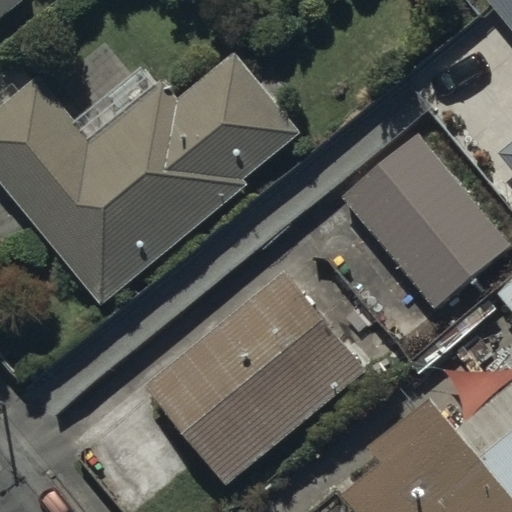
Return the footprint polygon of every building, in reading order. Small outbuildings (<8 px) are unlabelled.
[(0,0),(0,39),(40,7),(33,0),(0,0)] [(511,0),(481,0),(511,38),(511,160),(503,168),(511,180),(511,0)] [(43,94),(0,129),(0,190),(107,319),(310,149),(241,67),(184,114),(168,95),(95,156),(43,94)] [(511,250),(424,146),(348,209),(443,322),(511,264),(511,250)] [(290,287),(151,402),(234,501),(373,386),(290,287)] [(508,305),(504,308),(511,318),(511,289),(502,297),(508,305)] [(511,511),(511,401),(460,444),(435,414),(373,465),(388,484),(353,511),(511,511)]
